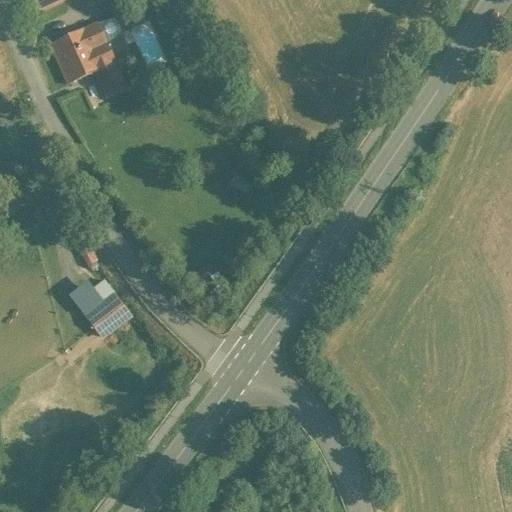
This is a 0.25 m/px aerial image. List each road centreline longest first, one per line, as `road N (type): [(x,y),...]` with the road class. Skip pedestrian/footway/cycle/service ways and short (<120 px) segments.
road 1 (unclassified): [(246,357),(221,347),(141,274),(0,2)]
road 2 (tertiary): [(246,357),(491,0)]
road 3 (unclassified): [(363,511),(348,456),(315,412),(246,357)]
road 4 (tertiary): [(141,511),(246,357)]
